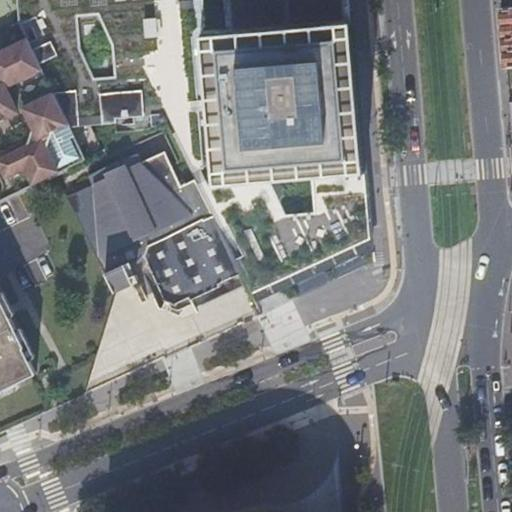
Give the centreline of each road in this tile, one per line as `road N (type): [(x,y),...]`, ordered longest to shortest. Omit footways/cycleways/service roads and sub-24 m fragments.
road 1 (residential): [(14,509),(385,363),(418,305)]
road 2 (residential): [(418,305),(30,463),(0,485)]
road 3 (primary): [(395,0),(418,305)]
road 4 (primary): [(500,511),(487,370),(494,250)]
road 5 (primary): [(494,250),(476,0)]
road 6 (primary): [(418,305),(441,395),(453,511)]
